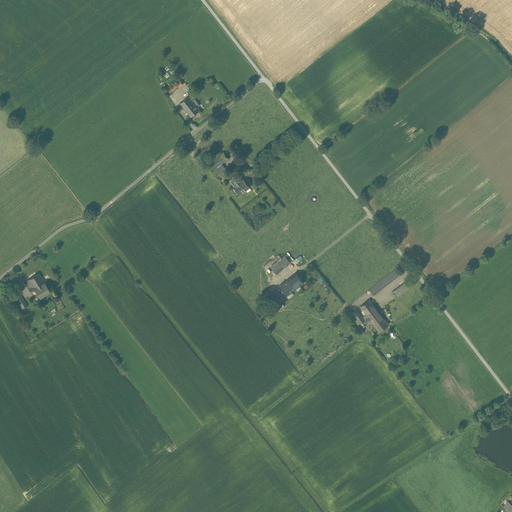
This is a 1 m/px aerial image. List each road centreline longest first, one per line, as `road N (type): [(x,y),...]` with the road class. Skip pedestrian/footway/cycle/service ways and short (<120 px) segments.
road 1 (unclassified): [(263,77),(511,398)]
road 2 (track): [(91,217),(326,511)]
road 3 (unclassified): [(263,77),(91,217),(61,228),(0,279)]
road 4 (track): [(337,511),(511,398)]
